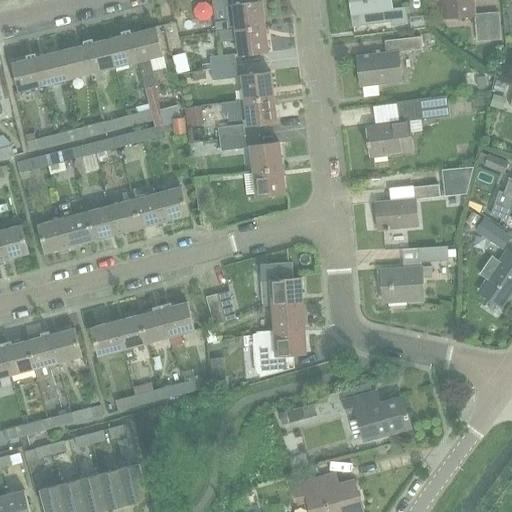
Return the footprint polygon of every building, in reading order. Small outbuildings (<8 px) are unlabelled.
[(254,0),(214,0),(219,31),(265,25),(262,1),(255,1),(254,0)] [(391,10),(391,9),(389,0),(350,0),(354,25),(393,21),(393,26),(407,25),(405,8),(391,10)] [(473,0),(442,0),(444,17),(475,15),(475,13),(473,0)] [(501,38),(498,11),(475,13),(475,15),(477,40),(501,38)] [(163,25),(170,49),(181,46),(175,22),(163,25)] [(220,42),(237,40),(239,53),(268,50),(265,26),(219,32),(220,42)] [(157,85),(150,59),(162,56),(155,28),(130,34),(137,62),(138,62),(150,109),(153,119),(163,115),(160,107),(154,86),(157,85)] [(121,36),(107,39),(114,68),(137,62),(130,34),(129,30),(120,32),(121,36)] [(398,51),(422,49),(421,37),(396,40),(384,41),(385,52),(358,55),(361,86),(363,85),(364,96),(379,94),(378,84),(401,81),(398,51)] [(82,42),(83,45),(90,73),(114,68),(107,39),(93,43),(92,39),(82,42)] [(74,48),(60,51),(67,79),(90,73),(83,45),(82,42),(73,44),(74,48)] [(35,54),(36,57),(44,85),(67,79),(60,51),(45,55),(44,51),(35,54)] [(185,52),(172,55),(176,72),(189,69),(185,52)] [(44,85),(36,57),(35,54),(26,56),(26,60),(12,63),(19,91),(44,85)] [(211,69),(236,66),(235,54),(210,57),(210,62),(211,69)] [(212,80),(238,77),(236,66),(211,69),(212,80)] [(204,70),(192,71),(193,80),(206,78),(205,70),(204,70)] [(245,100),(274,96),(270,71),(242,75),(245,100)] [(485,75),(476,76),(477,88),(486,87),(485,75)] [(492,93),(489,105),(502,109),(505,97),(492,93)] [(228,121),(247,119),(248,125),(277,121),(274,96),(245,100),(220,102),(221,113),(227,113),(228,121)] [(410,121),(430,118),(450,116),(447,96),(397,102),(400,121),(366,126),(370,157),(414,152),(410,121)] [(137,113),(127,115),(129,125),(153,119),(150,109),(148,103),(135,106),(137,113)] [(195,106),(185,108),(188,125),(199,123),(195,106)] [(106,131),(103,122),(101,113),(103,122),(80,128),(82,138),(106,131)] [(129,125),(127,115),(103,122),(106,131),(129,125)] [(182,118),(172,118),(172,132),(182,132),(182,118)] [(220,140),(245,136),(244,125),(218,128),(220,140)] [(143,141),(163,136),(160,127),(155,128),(141,132),(143,141)] [(59,144),(82,138),(80,128),(56,134),(59,144)] [(56,134),(36,139),(34,132),(25,134),(29,152),(38,149),(59,144),(56,134)] [(119,147),(143,141),(141,132),(117,138),(119,147)] [(221,151),(247,148),(245,136),(220,140),(221,151)] [(95,153),(119,147),(117,138),(93,144),(95,153)] [(187,153),(210,152),(210,138),(187,138),(187,153)] [(253,171),(282,167),(279,142),(250,145),(253,171)] [(72,159),(95,153),(93,144),(69,150),(72,159)] [(0,159),(14,156),(11,146),(0,148),(0,159)] [(48,166),(72,159),(69,150),(46,156),(48,166)] [(508,162),(488,154),(487,155),(480,152),(477,162),(483,165),(483,166),(504,174),(508,162)] [(29,170),(48,166),(46,156),(26,161),(17,163),(21,180),(30,177),(29,170)] [(474,165),(441,169),(444,196),(466,193),(474,165)] [(282,167),(253,171),(257,196),(286,193),(282,167)] [(208,184),(207,184),(206,175),(194,177),(195,186),(196,186),(199,211),(211,209),(208,184)] [(498,190),(489,214),(507,221),(511,209),(511,178),(508,177),(503,192),(498,190)] [(415,199),(440,196),(438,185),(414,187),(415,198),(376,202),(379,230),(418,226),(415,199)] [(166,225),(175,223),(174,219),(189,215),(182,187),(157,193),(165,222),(166,225)] [(166,225),(165,222),(157,193),(133,200),(141,228),(155,224),(156,228),(166,225)] [(468,199),(466,204),(480,213),(483,205),(468,199)] [(126,232),(141,228),(133,200),(109,206),(117,235),(117,238),(127,236),(126,232)] [(70,251),(79,248),(78,245),(93,241),(85,212),(73,216),(69,202),(58,205),(62,218),(70,251)] [(117,235),(109,206),(85,212),(93,241),(117,235)] [(475,230),(502,250),(511,236),(484,217),(475,230)] [(38,225),(45,253),(60,250),(61,253),(70,251),(62,218),(38,225)] [(0,231),(0,243),(4,261),(5,264),(15,262),(14,258),(28,254),(21,226),(0,231)] [(420,262),(447,260),(447,257),(447,250),(446,246),(419,249),(420,262)] [(415,258),(415,247),(399,248),(400,258),(415,258)] [(490,256),(477,274),(487,281),(480,291),(502,306),(511,290),(511,252),(508,250),(499,262),(490,256)] [(268,280),(262,280),(263,305),(272,305),(302,303),(301,278),(289,279),(288,266),(267,267),(268,280)] [(431,267),(382,270),(384,301),(424,299),(423,278),(432,277),(431,267)] [(248,277),(249,299),(261,298),(259,276),(248,277)] [(228,291),(217,294),(225,322),(236,319),(228,291)] [(217,294),(205,297),(213,326),(225,322),(217,294)] [(161,306),(170,337),(194,331),(187,303),(172,307),(171,303),(161,306)] [(273,330),(304,328),(302,303),(272,305),(273,330)] [(139,316),(146,344),(170,337),(161,306),(152,308),(153,312),(139,316)] [(136,358),(133,347),(146,344),(139,316),(115,322),(122,350),(123,350),(126,361),(136,358)] [(122,350),(115,322),(91,328),(98,356),(122,350)] [(294,368),(293,355),(306,354),(304,328),(273,330),(257,332),(259,377),(294,368)] [(50,335),(57,364),(82,357),(74,329),(50,335)] [(40,338),(26,342),(33,370),(57,364),(50,335),(49,331),(39,334),(40,338)] [(11,345),(10,342),(1,344),(10,376),(33,370),(26,342),(11,345)] [(0,378),(10,376),(1,344),(0,344),(0,378)] [(226,373),(212,375),(213,383),(227,381),(226,373)] [(185,393),(204,388),(202,378),(183,384),(185,393)] [(158,390),(154,391),(151,382),(132,387),(135,396),(137,406),(161,400),(158,390)] [(161,400),(185,393),(183,384),(158,390),(161,400)] [(389,433),(411,427),(407,413),(405,414),(400,397),(377,404),(374,392),(344,400),(347,413),(356,411),(364,437),(388,430),(389,433)] [(118,411),(137,406),(135,396),(115,401),(118,411)] [(93,418),(93,417),(103,414),(101,406),(71,414),(73,423),(93,418)] [(302,406),(287,410),(290,422),(305,418),(302,406)] [(49,429),(73,423),(71,414),(47,420),(49,429)] [(26,436),(49,429),(47,420),(23,426),(26,436)] [(122,425),(108,428),(111,439),(125,435),(122,425)] [(7,441),(20,437),(26,436),(23,426),(4,431),(7,441)] [(89,434),(91,444),(105,440),(103,430),(89,434)] [(77,448),(91,444),(89,434),(74,438),(77,448)] [(49,445),(52,455),(66,451),(64,441),(49,445)] [(37,459),(52,455),(49,445),(35,449),(37,459)] [(0,457),(0,467),(11,465),(9,455),(0,457)] [(331,457),(330,466),(349,467),(350,459),(331,457)] [(119,470),(128,505),(148,500),(139,464),(119,470)] [(108,510),(128,505),(119,470),(99,475),(108,510)] [(87,511),(101,511),(108,510),(99,475),(79,480),(87,511)] [(311,511),(359,511),(362,511),(354,481),(329,488),(326,475),(293,484),(298,503),(309,500),(311,511)] [(66,511),(87,511),(79,480),(59,485),(66,511)] [(45,511),(66,511),(59,485),(39,490),(45,511)] [(4,495),(8,511),(29,511),(24,490),(4,495)] [(8,511),(4,495),(0,496),(0,511),(8,511)]
